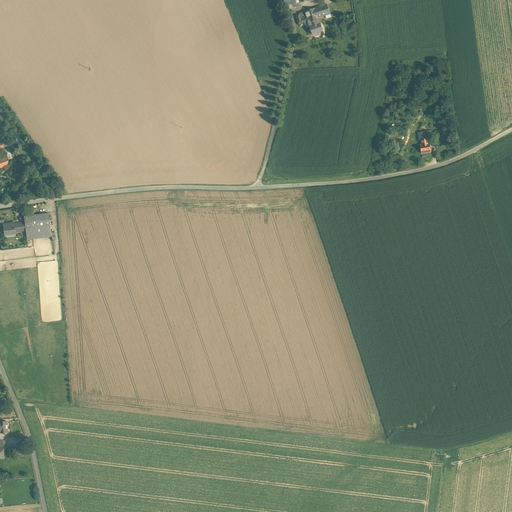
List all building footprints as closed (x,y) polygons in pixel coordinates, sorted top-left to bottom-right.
[(327,4),(305,12),(307,17),(301,19),(299,13),(297,13),(298,16),(296,16),(299,24),(308,22),(309,23),(320,20),(319,18),(330,14),(327,4)] [(320,20),(309,23),(310,27),(312,35),(323,31),(321,24),(320,20)] [(432,131),(418,133),(420,140),(420,139),(428,139),(433,138),(432,131)] [(428,144),(422,145),(420,145),(422,153),(431,152),(430,143),(428,144)] [(0,159),(0,168),(4,167),(9,165),(6,157),(0,159)] [(49,213),(24,216),(25,223),(26,230),(27,240),(52,237),(49,213)] [(14,223),(3,225),(4,235),(16,234),(15,232),(14,224),(14,223)] [(25,223),(14,224),(15,232),(26,230),(25,223)]
